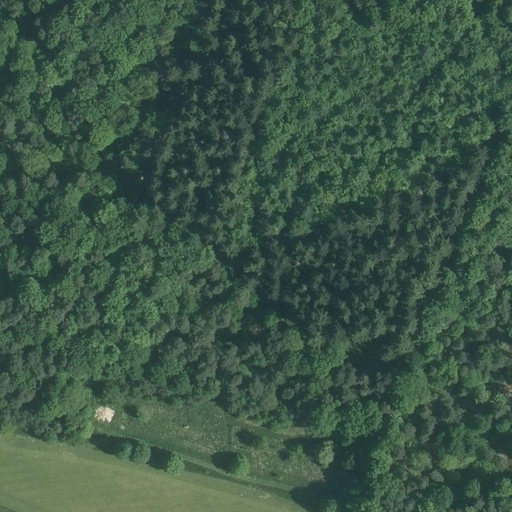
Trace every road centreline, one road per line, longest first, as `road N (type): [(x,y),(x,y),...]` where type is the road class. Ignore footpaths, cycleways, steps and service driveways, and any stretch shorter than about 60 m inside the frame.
road 1 (track): [(0,129),(89,171),(142,183),(252,265),(273,316),(297,335),(315,334),(404,370)]
road 2 (track): [(477,0),(502,97),(404,370)]
